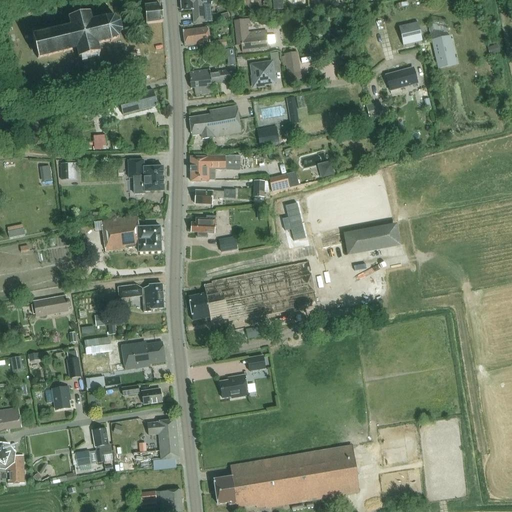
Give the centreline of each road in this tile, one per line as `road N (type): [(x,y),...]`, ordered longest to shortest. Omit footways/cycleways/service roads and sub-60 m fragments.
road 1 (tertiary): [(183,408),(173,287),(178,106)]
road 2 (residential): [(178,106),(366,76),(412,57)]
road 3 (residential): [(177,80),(18,119),(0,91)]
road 4 (track): [(0,156),(178,154)]
road 5 (unclassified): [(32,432),(183,408)]
